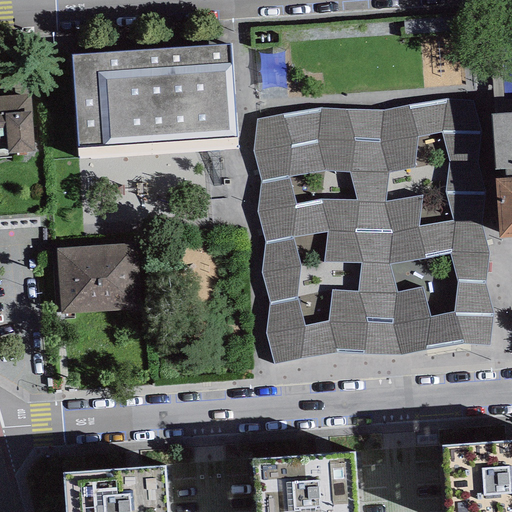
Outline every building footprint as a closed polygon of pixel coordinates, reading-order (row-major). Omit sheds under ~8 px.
[(511,28),(488,30),(494,116),(511,114),(511,28)] [(237,138),(230,44),(70,56),(77,149),(237,138)] [(262,83),(288,82),(287,47),(260,48),(262,83)] [(0,149),(7,149),(7,153),(34,151),(30,95),(0,96),(0,149)] [(494,311),(485,282),(489,251),(481,221),(485,190),(478,161),(481,130),(473,99),(446,98),(383,109),(320,107),(255,118),(252,150),(260,181),(257,211),(265,241),(261,270),(269,301),(265,332),(273,364),(335,352),(401,355),(463,343),(490,345),(494,311)] [(511,114),(494,116),(491,116),(495,171),(505,170),(505,179),(511,178),(511,114)] [(511,237),(511,178),(505,179),(494,179),(499,238),(511,237)] [(136,245),(56,249),(60,314),(140,309),(136,245)] [(511,511),(511,440),(443,446),(447,511),(511,511)] [(358,511),(355,453),(251,461),(255,511),(358,511)] [(168,511),(165,467),(62,475),(64,511),(168,511)]
